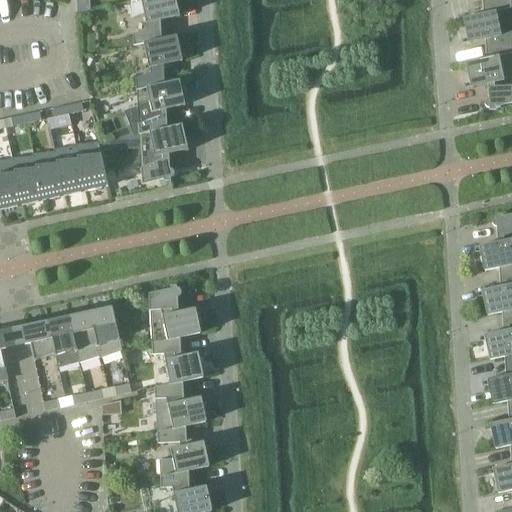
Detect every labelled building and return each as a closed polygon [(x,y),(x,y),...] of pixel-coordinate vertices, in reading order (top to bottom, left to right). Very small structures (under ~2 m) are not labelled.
[(174,0),(140,0),(131,2),(132,19),(144,15),(146,24),(156,22),(156,26),(133,35),(133,36),(133,46),(133,47),(143,44),(157,41),(161,40),(160,21),(179,17),(174,0)] [(482,0),(483,15),(488,13),(488,14),(496,12),(496,13),(508,10),(511,9),(510,0),(482,0)] [(511,30),(508,10),(496,13),(496,12),(488,14),(488,13),(483,15),(463,19),(467,39),(484,35),(485,41),(490,40),(491,58),(498,56),(499,57),(511,54),(511,30)] [(133,36),(124,36),(124,46),(133,46),(133,36)] [(176,37),(161,40),(157,41),(143,44),(149,69),(159,67),(159,71),(135,80),(136,91),(146,89),(146,88),(160,86),(160,85),(164,84),(163,66),(181,62),(176,37)] [(491,58),(466,63),(471,88),(488,85),(488,100),(487,100),(486,100),(485,102),(485,103),(484,104),(484,105),(485,105),(485,106),(485,107),(486,107),(487,108),(488,109),(490,109),(502,106),(501,101),(511,98),(511,86),(492,88),(492,84),(504,81),(502,72),(511,70),(511,54),(499,57),(498,56),(491,58)] [(179,81),(164,84),(160,85),(160,86),(146,88),(146,89),(136,91),(137,107),(124,113),(134,137),(139,135),(149,133),(162,130),(167,129),(166,110),(184,106),(179,81)] [(67,106),(69,115),(83,112),(81,103),(67,106)] [(55,118),(69,115),(67,106),(53,109),(55,118)] [(25,116),(27,124),(41,121),(40,112),(25,116)] [(10,128),(27,124),(25,116),(8,119),(10,128)] [(149,133),(139,135),(141,169),(142,180),(157,176),(158,181),(171,178),(172,178),(173,177),(174,175),(174,173),(174,172),(173,171),(172,170),(171,170),(169,169),(169,155),(187,151),(181,126),(167,129),(162,130),(149,133)] [(98,143),(76,145),(86,192),(108,187),(100,152),(99,145),(98,143)] [(106,143),(99,145),(100,152),(108,150),(106,143)] [(55,150),(65,197),(86,192),(76,145),(75,145),(75,148),(55,150)] [(34,154),(44,201),(65,197),(55,150),(53,150),(54,153),(34,154)] [(23,206),(44,201),(34,154),(33,157),(13,159),(23,206)] [(23,206),(13,159),(11,159),(12,162),(0,162),(0,208),(0,211),(23,206)] [(485,272),(500,269),(504,268),(504,267),(511,265),(511,241),(511,240),(502,242),(502,238),(511,233),(511,220),(509,221),(508,216),(495,219),(494,219),(493,220),(492,221),(492,222),(492,223),(492,224),(492,225),(493,226),(494,227),(496,227),(497,227),(497,243),(479,247),(485,272)] [(500,269),(500,287),(482,291),(487,316),(503,313),(506,312),(511,310),(511,265),(504,267),(504,268),(500,269)] [(163,291),(164,296),(149,300),(152,344),(167,341),(175,339),(175,340),(180,339),(200,334),(194,309),(178,313),(177,297),(179,297),(180,296),(180,295),(181,294),(181,293),(181,292),(180,290),(179,289),(177,288),(176,289),(163,291)] [(122,352),(112,307),(90,312),(100,356),(99,357),(122,352)] [(503,313),(503,331),(485,336),(490,361),(505,357),(509,356),(511,355),(511,310),(506,312),(503,313)] [(79,364),(99,357),(100,356),(90,312),(69,317),(76,349),(79,364)] [(69,317),(48,321),(56,357),(76,349),(69,317)] [(54,357),(55,358),(56,357),(48,321),(26,326),(26,329),(21,330),(25,345),(30,344),(34,361),(54,357)] [(178,383),(178,384),(183,383),(203,379),(197,354),(181,357),(180,339),(175,340),(175,339),(167,341),(152,344),(152,356),(164,355),(165,361),(170,385),(178,383)] [(509,356),(505,357),(506,376),(487,380),(493,405),(511,401),(511,400),(511,355),(509,356)] [(184,401),(183,383),(178,384),(178,383),(170,385),(154,388),(157,433),(173,429),(173,430),(180,428),(185,427),(205,423),(200,398),(184,401)] [(114,397),(131,393),(129,385),(112,388),(114,397)] [(103,390),(86,394),(88,403),(105,399),(103,390)] [(88,403),(86,394),(69,398),(71,406),(88,403)] [(45,412),(62,408),(60,400),(43,403),(45,412)] [(496,450),(511,446),(511,400),(511,401),(511,402),(511,419),(508,420),(508,426),(491,430),(496,450)] [(120,402),(101,406),(102,416),(121,415),(120,402)] [(0,417),(1,422),(15,419),(13,410),(0,412),(0,417)] [(186,446),(185,427),(180,428),(173,430),(173,429),(157,433),(158,444),(181,443),(182,447),(170,449),(172,460),(159,461),(160,477),(176,474),(183,472),(183,473),(188,472),(208,468),(203,442),(186,446)] [(511,446),(511,465),(493,469),(498,494),(511,491),(511,446)] [(189,490),(188,472),(183,473),(183,472),(176,474),(160,477),(161,489),(184,487),(184,491),(173,494),(176,511),(210,511),(211,511),(205,487),(189,490)]
